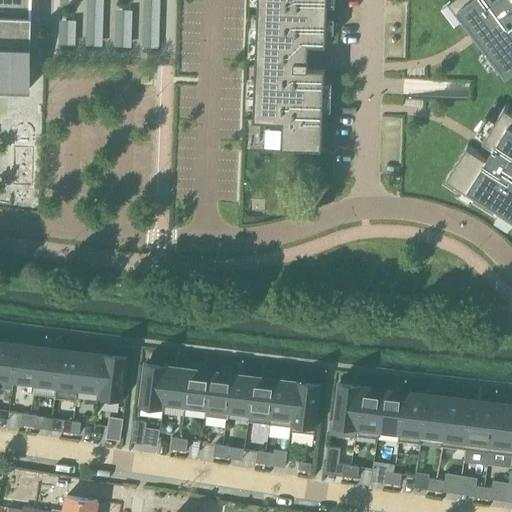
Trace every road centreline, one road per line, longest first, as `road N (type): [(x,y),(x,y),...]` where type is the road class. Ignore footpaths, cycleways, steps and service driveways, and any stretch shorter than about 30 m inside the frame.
road 1 (residential): [(0,219),(242,241),(367,208)]
road 2 (residential): [(411,508),(144,466)]
road 3 (residential): [(367,208),(373,0)]
road 4 (residential): [(367,208),(444,216),(511,262)]
road 5 (residential): [(144,466),(0,443)]
